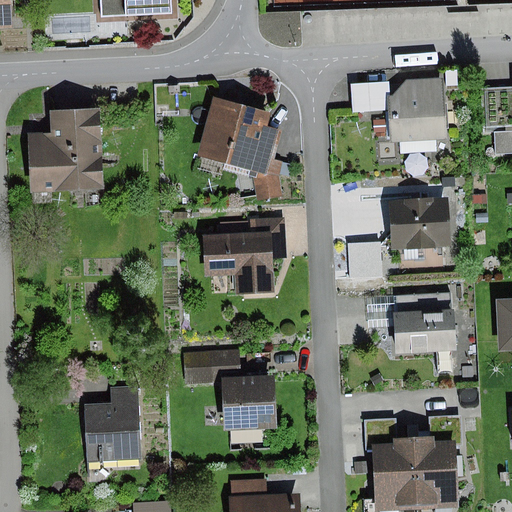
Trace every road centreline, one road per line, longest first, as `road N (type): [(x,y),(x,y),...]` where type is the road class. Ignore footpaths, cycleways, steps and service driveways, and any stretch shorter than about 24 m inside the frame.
road 1 (residential): [(313,59),(336,511)]
road 2 (residential): [(5,511),(0,254)]
road 3 (residential): [(0,75),(236,60)]
road 4 (residential): [(313,59),(511,47)]
